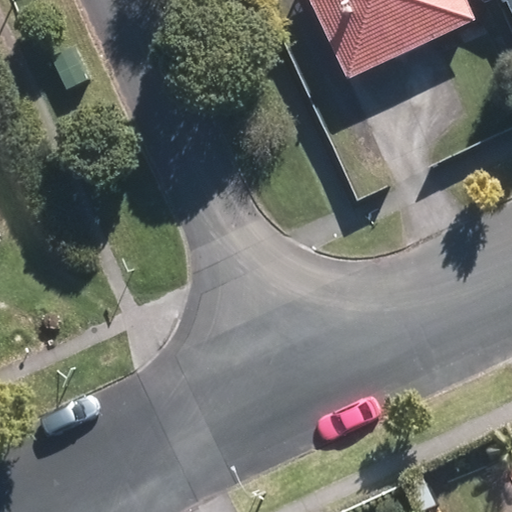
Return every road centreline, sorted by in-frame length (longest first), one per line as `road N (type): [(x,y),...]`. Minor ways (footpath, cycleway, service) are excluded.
road 1 (residential): [(301,385),(121,0)]
road 2 (residential): [(301,385),(39,499)]
road 3 (residential): [(511,285),(301,385)]
